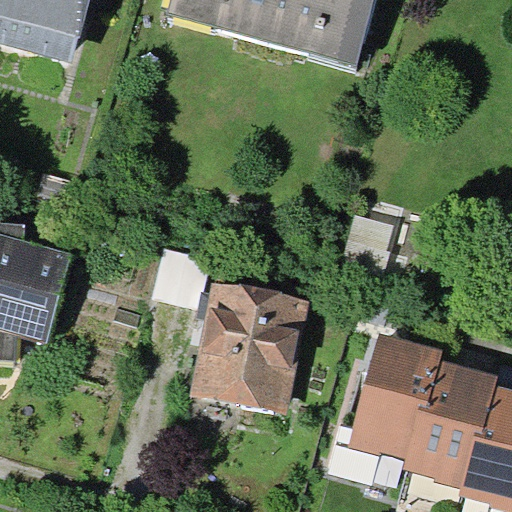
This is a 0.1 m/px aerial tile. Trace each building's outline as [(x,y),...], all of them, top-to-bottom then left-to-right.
[(86,0),(0,0),(0,57),(66,75),(86,0)] [(350,76),(368,0),(167,0),(161,27),(350,76)] [(61,262),(0,245),(0,341),(36,352),(61,262)] [(299,310),(205,293),(184,400),(278,418),(299,310)] [(439,355),(363,338),(339,446),(397,459),(393,474),(446,486),(443,497),(510,511),(511,511),(511,509),(511,400),(486,395),(489,382),(435,369),(439,355)]
